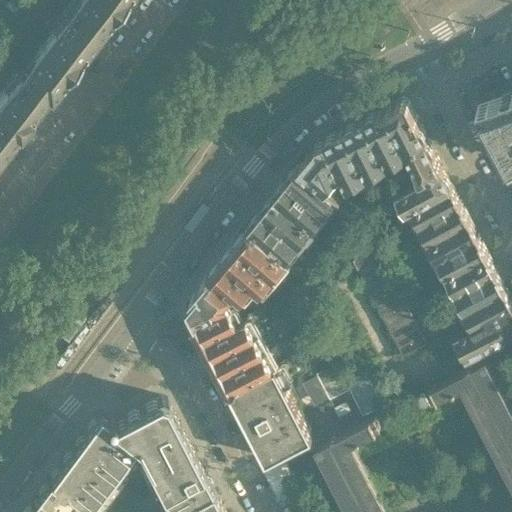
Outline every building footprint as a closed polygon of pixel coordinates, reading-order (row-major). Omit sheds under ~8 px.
[(22,27),(42,0),(24,0),(10,18),(22,27)] [(120,0),(73,0),(68,8),(97,30),(120,0)] [(34,51),(20,69),(48,91),(50,92),(97,30),(68,8),(55,25),(59,28),(52,38),(47,34),(42,41),(47,45),(39,54),(34,51)] [(0,147),(2,150),(48,91),(20,69),(16,66),(4,81),(9,85),(1,95),(0,94),(0,147)] [(511,158),(511,88),(504,92),(478,101),(509,160),(511,158)] [(401,94),(385,102),(407,143),(427,132),(409,97),(401,94)] [(385,102),(365,113),(389,158),(408,148),(409,147),(407,143),(385,102)] [(365,113),(345,123),(369,168),(389,158),(365,113)] [(345,123),(325,134),(343,168),(349,179),(369,168),(345,123)] [(443,163),(427,132),(407,143),(409,147),(408,148),(422,174),(443,163)] [(318,137),(299,160),(327,183),(337,171),(343,168),(325,134),(318,137)] [(299,160),(287,176),(328,211),(341,195),(327,183),(299,160)] [(443,163),(422,174),(397,186),(406,204),(408,203),(452,180),(443,163)] [(287,176),(274,191),(316,226),(328,211),(287,176)] [(452,180),(408,203),(417,220),(461,197),(452,180)] [(274,191),(261,207),(303,241),(316,226),(274,191)] [(461,197),(417,220),(426,237),(470,214),(461,197)] [(261,207),(249,222),(288,254),(290,257),(303,241),(261,207)] [(470,214),(426,237),(435,254),(478,231),(470,214)] [(249,222),(236,238),(274,269),(288,254),(249,222)] [(478,231),(435,254),(444,272),(487,249),(478,231)] [(236,238),(223,253),(255,278),(260,286),(274,269),(236,238)] [(353,257),(403,352),(426,340),(376,245),(353,257)] [(487,249),(444,272),(453,289),(496,266),(487,249)] [(223,253),(210,268),(236,289),(239,288),(242,293),(254,279),(255,278),(223,253)] [(496,266),(453,289),(462,306),(505,283),(496,266)] [(185,299),(195,318),(221,303),(223,307),(233,302),(228,293),(236,289),(210,268),(185,299)] [(511,296),(505,283),(462,306),(471,323),(511,300),(511,296)] [(467,352),(511,328),(511,300),(471,323),(455,330),(467,352)] [(221,303),(195,318),(204,335),(240,316),(233,302),(223,307),(221,303)] [(248,312),(240,316),(204,335),(212,352),(256,329),(248,312)] [(434,321),(442,338),(449,334),(441,318),(434,321)] [(256,329),(212,352),(221,368),(265,345),(256,329)] [(265,345),(221,368),(230,386),(274,362),(265,345)] [(380,425),(374,414),(316,444),(351,511),(511,511),(511,404),(486,355),(428,386),(434,397),(462,383),(511,478),(511,502),(492,511),(389,511),(352,440),(380,425)] [(349,387),(363,413),(383,403),(366,370),(346,380),(337,361),(317,371),(330,397),(349,387)] [(313,433),(274,362),(230,386),(267,457),(313,433)] [(423,390),(380,412),(390,430),(433,408),(423,390)] [(50,511),(73,511),(133,434),(162,485),(201,462),(167,396),(159,394),(111,419),(97,409),(37,489),(31,497),(50,511)] [(227,511),(201,462),(162,485),(175,507),(178,511),(227,511)] [(50,511),(31,497),(19,511),(50,511)]
